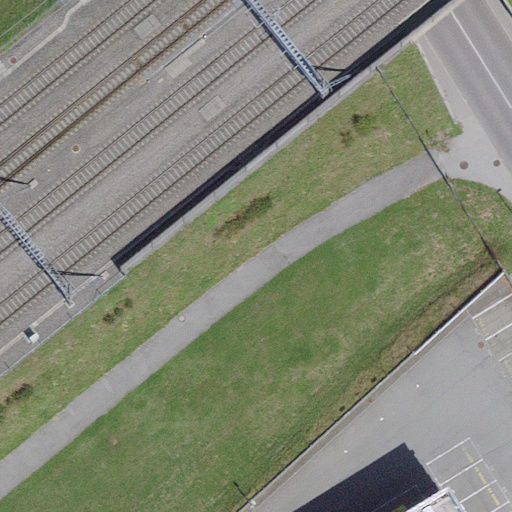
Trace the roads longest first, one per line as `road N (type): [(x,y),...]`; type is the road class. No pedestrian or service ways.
road 1 (unknown): [(511,123),(376,193)]
road 2 (residential): [(511,108),(445,0)]
